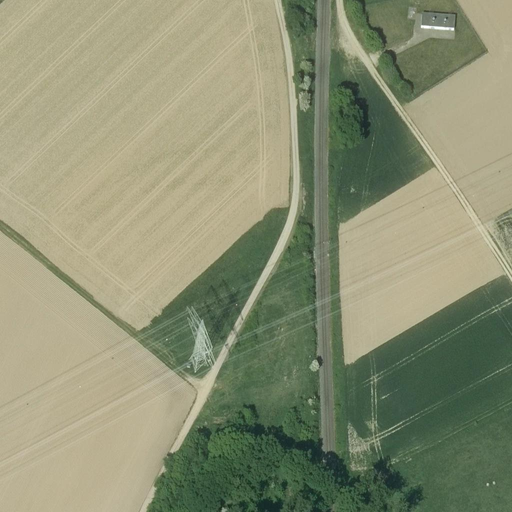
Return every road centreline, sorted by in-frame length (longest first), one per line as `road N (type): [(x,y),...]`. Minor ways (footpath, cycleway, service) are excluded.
road 1 (track): [(277,0),(294,203),(143,511)]
road 2 (track): [(339,0),(351,39),(511,275)]
road 3 (track): [(0,221),(205,389)]
